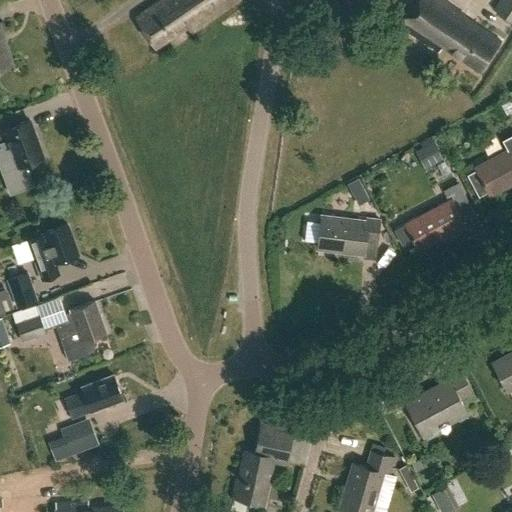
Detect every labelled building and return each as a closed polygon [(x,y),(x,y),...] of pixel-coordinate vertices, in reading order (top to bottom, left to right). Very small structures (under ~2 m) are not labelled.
[(163,0),(136,18),(154,47),(187,26),(190,31),(235,0),(163,0)] [(499,39),(439,0),(416,0),(399,27),(438,53),(442,46),(479,70),(499,39)] [(511,0),(498,0),(493,9),(511,21),(511,0)] [(0,67),(12,64),(0,25),(0,67)] [(45,157),(32,121),(0,132),(0,135),(3,145),(11,142),(13,148),(0,153),(0,159),(4,172),(45,157)] [(474,167),(475,170),(467,174),(478,196),(487,192),(488,193),(511,180),(511,136),(502,141),(507,150),(474,167)] [(471,205),(458,181),(443,190),(449,201),(397,228),(406,244),(416,238),(422,249),(445,236),(447,240),(469,229),(459,211),(471,205)] [(380,219),(367,217),(365,229),(321,223),(318,249),(362,255),(365,237),(377,239),(380,219)] [(79,255),(69,226),(28,241),(42,281),(61,275),(56,263),(79,255)] [(36,299),(28,272),(7,279),(15,306),(36,299)] [(0,293),(0,314),(12,309),(5,292),(0,293)] [(94,301),(70,309),(70,311),(66,313),(68,320),(55,324),(68,360),(87,354),(90,352),(92,349),(96,343),(96,339),(96,337),(106,334),(94,301)] [(45,333),(35,305),(11,314),(21,341),(45,333)] [(5,324),(0,326),(0,346),(11,343),(5,324)] [(511,350),(492,362),(508,391),(511,388),(511,350)] [(473,392),(462,371),(450,377),(452,383),(429,395),(426,390),(405,402),(424,438),(470,414),(462,399),(473,392)] [(124,398),(115,374),(82,388),(83,392),(66,399),(74,419),(124,398)] [(387,408),(410,399),(406,390),(383,399),(387,408)] [(294,430),(264,421),(257,450),(247,448),(239,476),(237,476),(232,497),(262,504),(273,461),(285,464),(294,430)] [(66,431),(75,453),(97,444),(89,422),(66,431)] [(396,457),(372,450),(367,466),(352,462),(339,508),(355,511),(370,511),(382,471),(391,473),(396,457)] [(446,511),(458,506),(448,486),(433,493),(442,511),(446,511)] [(89,506),(89,500),(56,502),(56,507),(43,507),(43,511),(123,511),(124,505),(89,506)]
